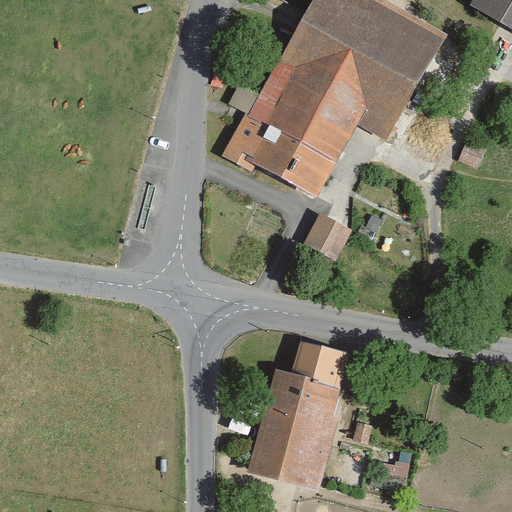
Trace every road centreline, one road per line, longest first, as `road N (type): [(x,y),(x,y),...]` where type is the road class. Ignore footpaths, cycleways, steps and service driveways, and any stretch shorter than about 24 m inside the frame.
road 1 (residential): [(511,355),(203,307)]
road 2 (residential): [(180,290),(189,108),(210,0)]
road 3 (residential): [(203,511),(203,307)]
road 4 (residential): [(180,290),(0,269)]
